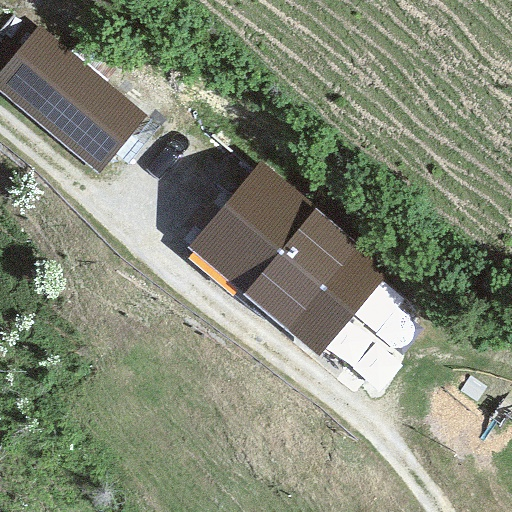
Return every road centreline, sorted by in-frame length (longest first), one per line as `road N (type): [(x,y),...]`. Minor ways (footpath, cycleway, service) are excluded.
road 1 (track): [(342,396),(183,286),(0,122)]
road 2 (track): [(440,511),(342,396)]
